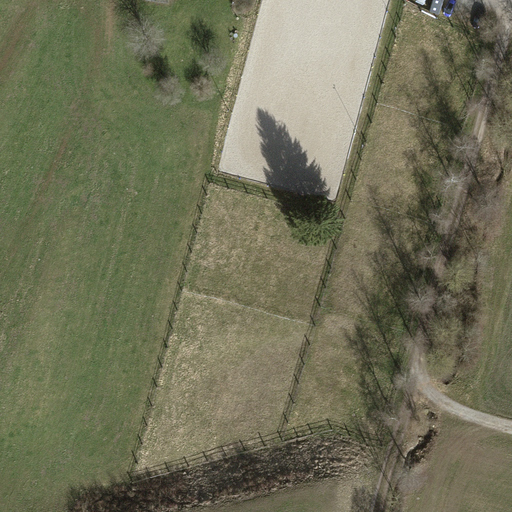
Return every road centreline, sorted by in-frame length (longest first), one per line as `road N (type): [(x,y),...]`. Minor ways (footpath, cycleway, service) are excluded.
road 1 (track): [(511,428),(444,401),(423,369),(420,337),(511,2)]
road 2 (track): [(423,369),(366,511)]
